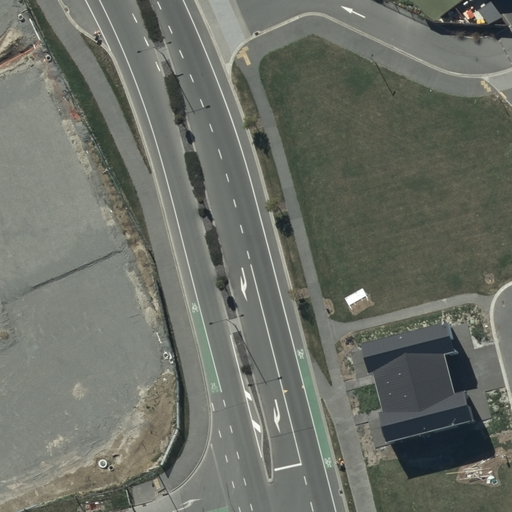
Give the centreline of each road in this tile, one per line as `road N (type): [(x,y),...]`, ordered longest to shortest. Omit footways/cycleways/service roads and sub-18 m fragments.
road 1 (residential): [(263,511),(153,83),(119,0)]
road 2 (residential): [(180,38),(248,255),(312,511)]
road 3 (residential): [(338,0),(443,46),(499,53)]
